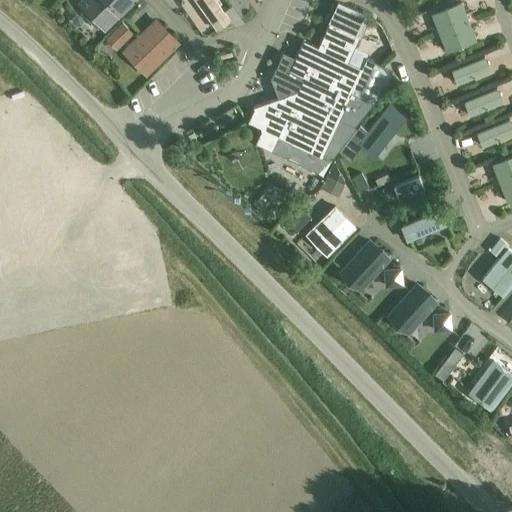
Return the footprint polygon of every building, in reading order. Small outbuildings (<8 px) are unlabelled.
[(105,26),(131,0),(83,0),(81,2),(105,26)] [(195,0),(216,29),(229,20),(214,0),(195,0)] [(283,53),(271,79),(280,83),(285,95),(297,91),(319,101),(325,87),(347,98),(350,92),(373,102),(393,78),(385,65),(366,57),(361,68),(347,61),(368,16),(338,2),(317,47),(303,40),(294,58),(283,53)] [(446,51),(475,39),(461,3),(431,14),(446,51)] [(133,34),(121,23),(106,39),(117,50),(133,34)] [(135,55),(147,68),(175,41),(156,23),(135,44),(130,44),(127,47),(127,51),(130,54),(135,55)] [(484,57),(452,70),(457,83),(489,70),(484,57)] [(285,95),(253,107),(264,140),(291,142),(321,156),(338,119),(354,126),(373,102),(350,92),(347,98),(325,87),(319,101),(297,91),(285,95)] [(464,101),(470,115),(502,102),(497,88),(464,101)] [(360,125),(339,151),(351,160),(361,146),(372,155),(386,136),(388,138),(404,116),(390,105),(369,132),(360,125)] [(477,133),(482,146),(511,134),(511,126),(509,120),(477,133)] [(507,201),(511,199),(511,156),(492,165),(507,201)] [(312,191),(332,173),(322,163),(303,181),(312,191)] [(361,173),(352,178),(359,190),(368,185),(361,173)] [(419,175),(394,185),(399,198),(424,188),(419,175)] [(439,201),(407,214),(413,230),(430,223),(443,252),(458,246),(439,201)] [(327,254),(355,227),(334,206),(306,234),(327,254)] [(500,239),(490,251),(498,257),(507,245),(500,239)] [(369,240),(341,271),(357,286),(367,275),(370,278),(388,258),(369,240)] [(503,295),(511,283),(511,251),(507,247),(482,278),(503,295)] [(400,269),(385,270),(386,286),(401,284),(400,269)] [(416,284),(388,314),(405,329),(414,319),(417,321),(436,301),(416,284)] [(449,313),(433,314),(434,330),(450,329),(449,313)] [(511,374),(493,360),(469,392),(490,408),(511,378),(511,374)]
